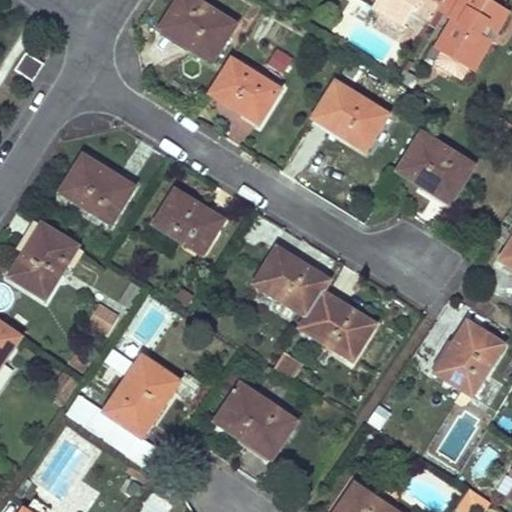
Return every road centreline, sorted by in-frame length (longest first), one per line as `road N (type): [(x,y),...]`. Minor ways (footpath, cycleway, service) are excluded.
road 1 (residential): [(83,86),(446,305)]
road 2 (residential): [(83,86),(0,210)]
